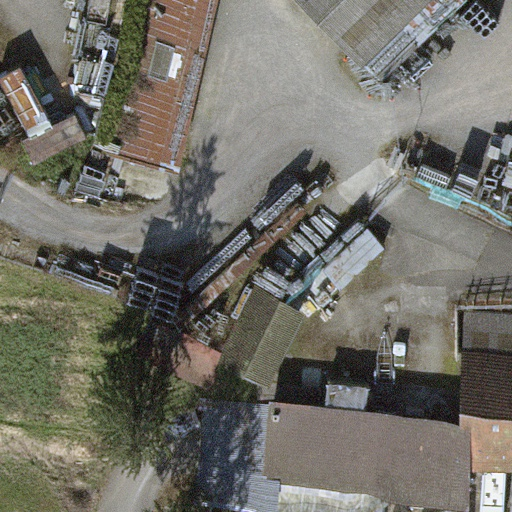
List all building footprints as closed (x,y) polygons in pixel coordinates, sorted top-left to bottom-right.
[(170,0),(138,141),(185,152),(220,0),(170,0)] [(324,0),(380,57),(437,0),(324,0)] [(306,316),(260,290),(223,354),(270,380),(306,316)] [(511,317),(466,317),(466,416),(475,417),(471,459),(511,459),(511,317)] [(387,511),(389,492),(467,500),(471,459),(475,417),(466,416),(370,405),(372,385),(332,380),(329,407),(273,401),(271,412),(206,405),(194,499),(220,502),(218,511),(387,511)]
